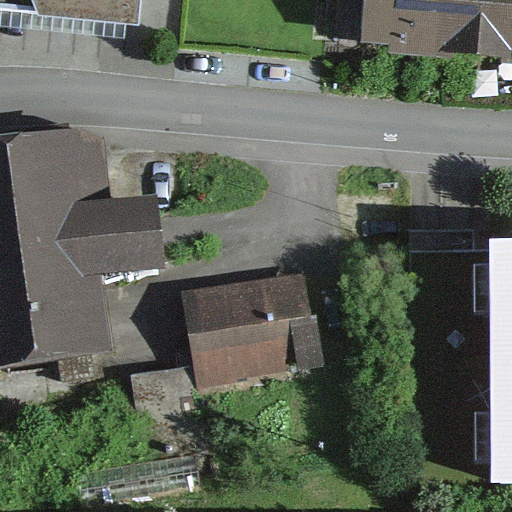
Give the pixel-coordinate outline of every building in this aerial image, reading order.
[(0,0),(0,21),(133,35),(136,0),(0,0)] [(511,0),(362,0),(358,67),(511,77),(511,0)] [(98,220),(87,148),(0,160),(0,376),(116,359),(105,287),(165,278),(155,212),(98,220)] [(511,238),(483,239),(489,489),(511,488),(511,238)] [(292,284),(184,304),(201,397),(309,377),(292,284)]
